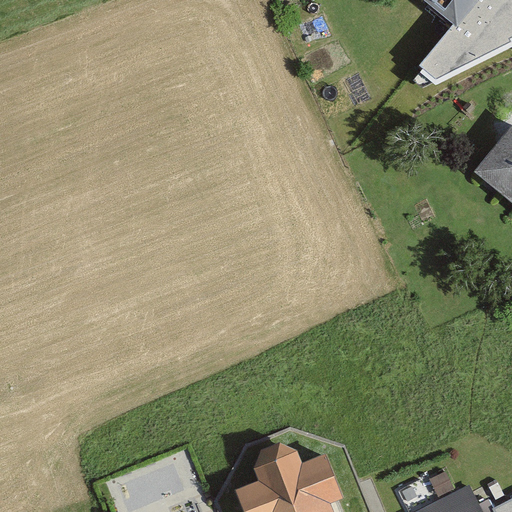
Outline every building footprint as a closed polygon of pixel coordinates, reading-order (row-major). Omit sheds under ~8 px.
[(511,31),(511,0),(471,0),(422,58),(437,70),(511,31)] [(468,0),(436,0),(456,15),(468,0)] [(511,126),(471,175),(511,208),(511,126)] [(238,511),(330,511),(327,504),(339,500),(323,455),(298,464),(293,453),(274,441),(254,449),(249,470),(253,481),(230,490),(238,511)] [(450,492),(442,474),(427,481),(435,499),(450,492)] [(511,511),(509,511),(489,511),(481,495),(472,499),(467,488),(415,511),(511,511)]
